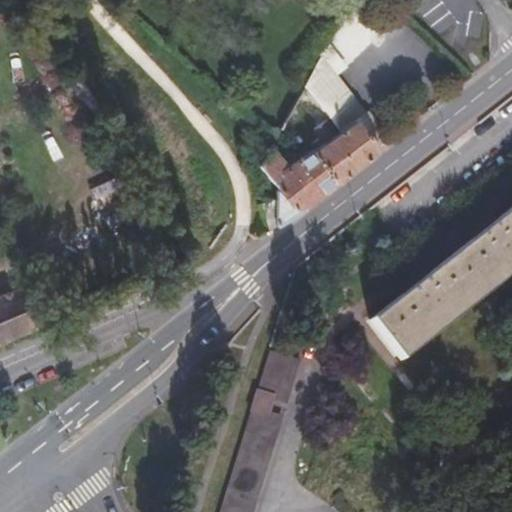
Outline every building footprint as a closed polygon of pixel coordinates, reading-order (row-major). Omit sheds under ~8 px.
[(420,43),(409,32),(398,42),(410,54),(420,43)] [(327,139),(323,134),(312,143),(314,147),(287,165),(271,144),(259,165),(277,189),(276,190),(276,199),(263,203),(272,229),(297,213),(379,148),(378,147),(390,137),(368,110),(366,111),(322,55),(320,56),(306,103),(326,86),(349,114),(353,119),(327,139)] [(327,139),(353,119),(349,114),(326,86),(306,103),(301,107),(323,134),(327,139)] [(426,274),(367,320),(395,356),(511,264),(511,205),(483,229),(426,274)] [(0,343),(14,338),(47,324),(30,284),(0,296),(0,343)] [(250,511),(277,423),(265,419),(271,398),(284,402),(295,363),(264,354),(251,397),(215,511),(250,511)]
